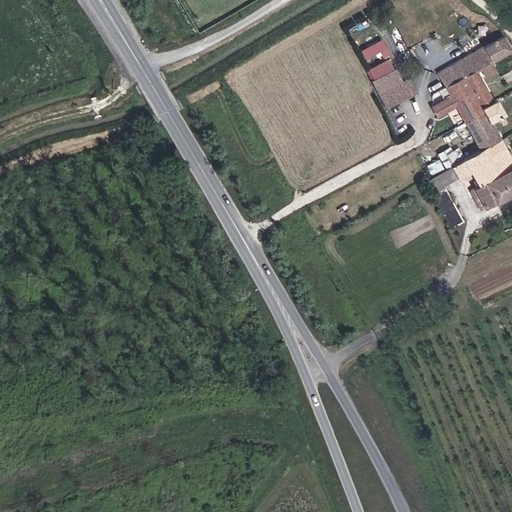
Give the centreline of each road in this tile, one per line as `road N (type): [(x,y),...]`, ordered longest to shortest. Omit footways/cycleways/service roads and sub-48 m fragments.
road 1 (secondary): [(411,511),(362,415),(235,226)]
road 2 (secondary): [(235,226),(308,374),(359,511)]
road 3 (secondary): [(100,0),(235,226)]
road 4 (unknown): [(283,0),(146,75)]
